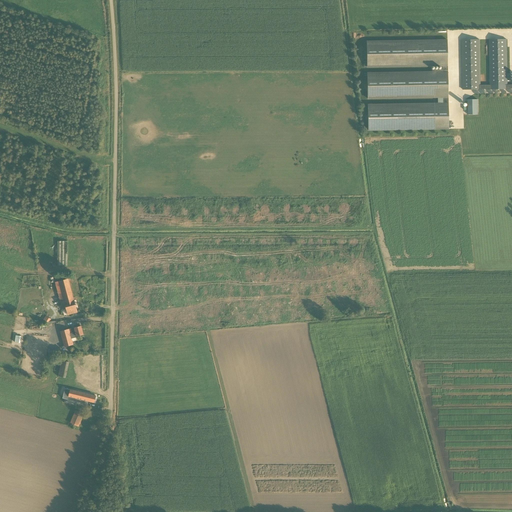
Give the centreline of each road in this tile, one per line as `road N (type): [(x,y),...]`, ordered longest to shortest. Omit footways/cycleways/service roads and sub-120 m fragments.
road 1 (unclassified): [(82,505),(110,419),(110,0)]
road 2 (track): [(115,161),(0,125)]
